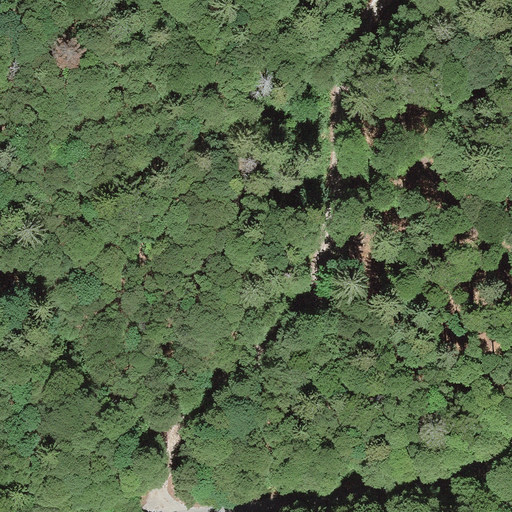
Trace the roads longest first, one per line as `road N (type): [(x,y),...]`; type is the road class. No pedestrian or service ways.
road 1 (track): [(161,511),(164,473),(184,426),(334,256),(345,137),(368,28),(392,0)]
road 2 (unclassified): [(511,450),(453,477),(274,511)]
